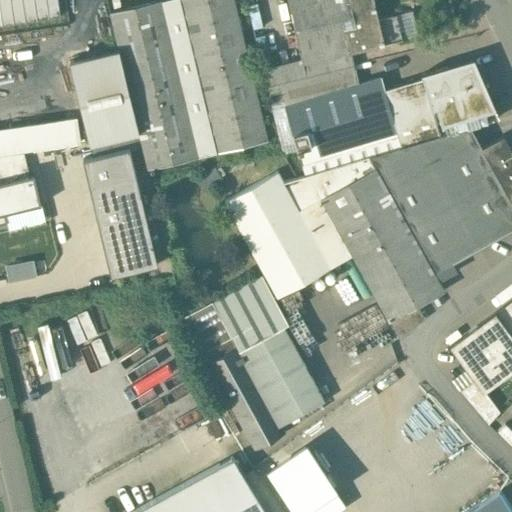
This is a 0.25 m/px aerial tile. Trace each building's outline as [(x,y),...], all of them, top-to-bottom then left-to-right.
[(57,0),(0,0),(0,24),(60,16),(57,0)] [(233,0),(162,0),(161,0),(160,0),(157,0),(109,12),(118,49),(137,130),(138,134),(139,134),(147,168),(219,151),(267,140),(234,4),(235,4),(233,0)] [(373,0),(288,0),(301,57),(303,62),(323,57),(351,51),(402,39),(396,14),(378,18),(373,0)] [(412,10),(396,14),(402,39),(418,35),(412,10)] [(118,49),(70,60),(89,141),(137,130),(118,49)] [(351,51),(323,57),(326,71),(354,65),(351,51)] [(279,83),(306,76),(303,62),(301,57),(261,67),(266,86),(279,83)] [(323,57),(303,62),(306,76),(326,71),(323,57)] [(471,63),(448,70),(447,66),(421,74),(422,78),(439,135),(470,126),(495,118),(494,117),(471,63)] [(358,84),(354,65),(326,71),(306,76),(279,83),(285,106),(358,84)] [(358,84),(285,106),(297,148),(302,163),(397,135),(384,89),(380,77),(358,84)] [(422,78),(384,89),(397,135),(401,146),(439,135),(422,78)] [(279,83),(266,86),(282,152),(297,148),(285,106),(279,83)] [(72,116),(0,127),(0,154),(24,151),(75,143),(72,116)] [(401,146),(368,156),(374,167),(321,196),(352,254),(398,337),(425,318),(417,305),(444,290),(434,272),(511,229),(511,151),(503,135),(482,147),(470,126),(439,135),(401,146)] [(157,263),(129,147),(83,158),(111,274),(157,263)] [(0,181),(29,174),(24,151),(0,154),(0,181)] [(374,167),(368,156),(284,181),(279,171),(226,200),(278,294),(352,254),(321,196),(374,167)] [(40,204),(33,173),(29,174),(0,181),(0,223),(7,222),(5,212),(40,204)] [(7,222),(9,228),(44,220),(40,204),(5,212),(7,222)] [(261,273),(211,300),(231,336),(238,349),(283,324),(287,322),(261,273)] [(511,298),(495,312),(511,334),(511,298)] [(211,300),(183,315),(203,351),(231,336),(211,300)] [(511,334),(495,312),(450,345),(475,379),(483,391),(484,390),(511,369),(511,334)] [(9,322),(10,349),(103,344),(102,318),(9,322)] [(283,324),(238,349),(280,424),(325,400),(283,324)] [(231,336),(203,351),(255,447),(283,431),(280,424),(238,349),(231,336)] [(483,391),(475,379),(459,390),(487,424),(500,411),(484,390),(483,391)] [(333,488),(306,446),(270,470),(298,511),(333,488)] [(243,474),(232,455),(128,511),(283,511),(253,468),(243,474)] [(511,511),(511,508),(500,490),(467,511),(511,511)]
